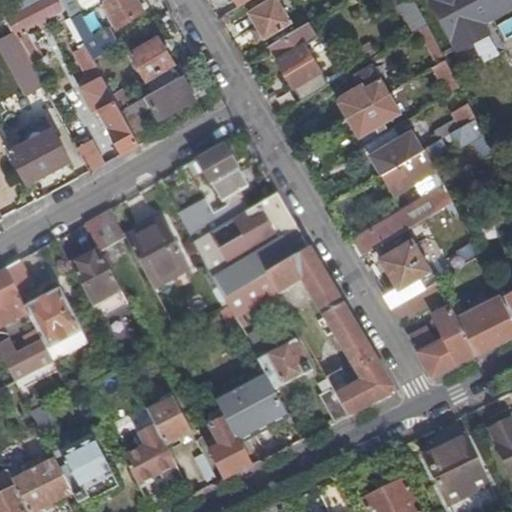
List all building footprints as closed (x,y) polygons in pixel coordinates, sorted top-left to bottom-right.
[(113,0),(78,0),(74,3),(71,0),(55,0),(69,25),(101,7),(113,0)] [(134,3),(132,0),(113,0),(101,7),(117,33),(144,18),(140,11),(134,3)] [(139,0),(138,0),(134,3),(140,11),(144,9),(139,0)] [(246,0),(240,4),(243,9),(251,5),(247,0),(246,0)] [(511,13),(511,12),(505,0),(427,0),(457,56),(487,41),(481,29),(511,13)] [(422,20),(412,1),(403,7),(413,26),(418,35),(419,35),(427,30),(422,20)] [(275,2),(248,18),(257,32),(264,44),(291,27),(275,2)] [(418,35),(413,26),(403,33),(409,41),(418,35)] [(316,44),(307,29),(269,52),(301,105),(328,89),(305,51),(316,44)] [(419,35),(437,71),(446,65),(427,30),(419,35)] [(255,49),(264,44),(257,32),(248,37),(255,49)] [(388,41),(394,50),(409,41),(403,33),(388,41)] [(25,60),(31,71),(42,65),(25,34),(14,40),(25,60)] [(92,66),(119,50),(110,35),(83,51),(85,52),(92,66)] [(381,46),(386,55),(394,50),(388,41),(381,46)] [(156,97),(179,83),(171,69),(172,68),(167,59),(162,51),(157,43),(130,59),(146,85),(148,84),(156,97)] [(376,52),(380,58),(386,55),(381,46),(376,52)] [(162,51),(167,59),(172,57),(166,48),(162,51)] [(90,86),(100,80),(92,66),(85,52),(74,58),(90,86)] [(361,58),(365,67),(380,58),(376,52),(366,57),(365,55),(361,58)] [(31,71),(25,60),(10,69),(27,102),(43,93),(31,71)] [(437,71),(433,73),(448,101),(461,93),(446,65),(437,71)] [(337,105),(348,123),(389,99),(372,70),(355,80),(361,89),(340,101),(337,105)] [(202,95),(191,77),(179,83),(156,97),(147,102),(154,113),(160,125),(194,106),(191,101),(202,95)] [(112,102),(102,83),(81,95),(94,120),(100,116),(110,110),(107,105),(111,103),(112,102)] [(461,93),(448,101),(444,104),(450,116),(467,106),(461,93)] [(389,99),(348,123),(359,143),(376,134),(377,137),(385,134),(383,130),(401,119),(389,99)] [(139,151),(148,146),(135,123),(154,113),(147,102),(120,116),(139,151)] [(122,160),(138,151),(111,103),(107,105),(110,110),(100,116),(110,134),(109,135),(122,160)] [(467,106),(450,116),(454,123),(433,134),(439,146),(441,144),(451,139),(476,124),(467,106)] [(476,124),(451,139),(459,153),(484,138),(476,124)] [(54,135),(10,158),(26,189),(69,166),(54,135)] [(388,137),(364,151),(381,180),(422,155),(411,135),(392,146),(388,137)] [(320,158),(329,172),(356,156),(348,142),(320,158)] [(424,154),(428,162),(433,159),(435,162),(447,156),(441,144),(439,146),(424,154)] [(91,147),(76,155),(89,178),(104,170),(91,147)] [(247,193),(223,151),(197,166),(220,208),(247,193)] [(381,180),(393,201),(436,176),(428,162),(424,154),(422,155),(381,180)] [(381,180),(373,184),(385,205),(393,201),(381,180)] [(346,183),(322,198),(328,209),(353,195),(346,183)] [(444,191),(350,245),(360,261),(408,233),(423,225),(453,207),(444,191)] [(310,254),(277,200),(193,250),(224,305),(266,280),(310,254)] [(178,221),(193,248),(220,232),(205,206),(178,221)] [(456,215),(453,207),(423,225),(427,232),(456,215)] [(126,244),(110,215),(84,230),(99,257),(126,244)] [(126,244),(153,294),(190,274),(163,224),(126,244)] [(423,225),(408,233),(412,240),(427,232),(423,225)] [(396,291),(382,299),(391,313),(416,298),(410,288),(431,275),(419,253),(423,250),(421,246),(415,249),(412,243),(380,263),(396,291)] [(393,394),(310,254),(266,280),(278,299),(279,299),(302,285),(321,318),(345,359),(358,382),(351,385),(350,383),(346,386),(341,375),(326,383),(332,394),(348,422),(390,402),(393,394)] [(99,257),(71,272),(92,311),(120,296),(99,257)] [(32,290),(19,267),(5,275),(17,298),(32,290)] [(5,275),(0,277),(0,333),(28,319),(26,315),(17,298),(5,275)] [(266,280),(224,305),(233,323),(278,299),(266,280)] [(416,298),(391,313),(400,328),(446,300),(438,285),(416,298)] [(502,301),(498,293),(454,316),(458,323),(502,301)] [(511,295),(502,301),(511,320),(511,295)] [(48,356),(80,339),(82,338),(61,297),(26,315),(28,319),(33,328),(35,333),(37,337),(42,346),(48,356)] [(458,323),(477,358),(511,341),(511,320),(502,301),(458,323)] [(426,332),(408,342),(432,382),(477,358),(458,323),(454,316),(450,309),(432,318),(443,341),(434,346),(426,332)] [(345,359),(321,318),(316,321),(340,362),(345,359)] [(30,340),(34,350),(42,346),(37,337),(30,340)] [(48,356),(52,364),(85,348),(80,339),(48,356)] [(0,359),(15,387),(53,367),(52,364),(48,356),(42,346),(34,350),(17,360),(11,350),(0,356),(0,359)] [(294,347),(257,367),(265,381),(274,396),(310,377),(294,347)] [(265,381),(216,408),(222,418),(225,424),(238,447),(287,421),(274,396),(265,381)] [(334,429),(348,422),(332,394),(318,402),(334,429)] [(160,440),(166,452),(191,439),(173,405),(148,418),(160,440)] [(57,434),(45,411),(31,418),(43,441),(57,434)] [(225,424),(222,418),(207,426),(210,432),(225,424)] [(88,424),(101,447),(110,443),(98,419),(88,424)] [(96,450),(101,447),(88,424),(84,426),(92,441),(72,452),(75,459),(70,461),(66,455),(61,457),(81,496),(84,504),(87,509),(119,493),(96,450)] [(224,484),(250,471),(238,447),(225,424),(210,432),(220,451),(209,456),(224,484)] [(511,425),(511,424),(490,434),(511,477),(511,425)] [(160,440),(122,461),(138,492),(176,472),(166,452),(160,440)] [(465,443),(426,462),(448,508),(488,489),(465,443)] [(35,477),(52,510),(73,500),(56,466),(35,477)] [(27,511),(48,511),(52,510),(35,477),(14,487),(18,493),(27,511)] [(0,511),(27,511),(18,493),(8,499),(0,483),(0,511)] [(417,511),(404,485),(363,505),(366,511),(417,511)] [(73,500),(77,507),(84,504),(81,496),(73,500)]
